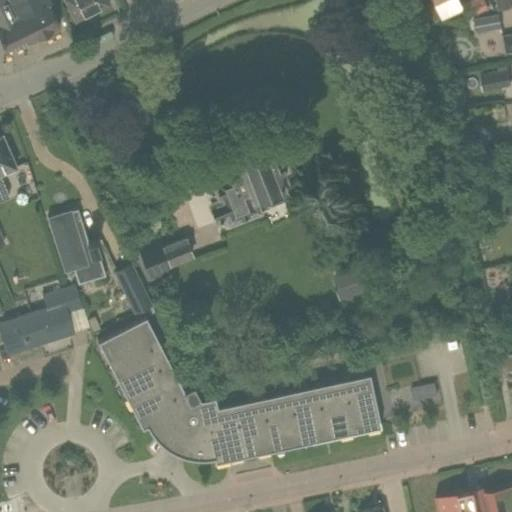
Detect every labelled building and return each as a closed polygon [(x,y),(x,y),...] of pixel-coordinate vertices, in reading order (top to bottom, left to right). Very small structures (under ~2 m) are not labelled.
[(49,4),(50,4),(48,0),(0,0),(0,36),(6,50),(59,27),(49,4)] [(64,0),(74,20),(109,2),(107,0),(64,0)] [(430,23),(443,17),(434,0),(432,0),(421,5),(430,23)] [(468,0),(461,3),(468,17),(489,7),(485,0),(468,0)] [(496,0),(498,10),(511,8),(509,0),(496,0)] [(474,17),(476,31),(502,27),(499,13),(474,17)] [(511,34),(503,36),(506,53),(511,51),(511,34)] [(479,74),(483,90),(511,84),(507,64),(497,66),(498,70),(479,74)] [(277,167),(264,133),(231,145),(231,146),(209,154),(217,173),(209,176),(217,197),(209,200),(216,220),(225,216),(227,223),(260,210),(259,207),(285,197),(281,186),(284,185),(280,174),(285,173),(282,165),(277,167)] [(0,199),(9,196),(0,176),(0,173),(16,166),(1,134),(0,134),(0,199)] [(78,283),(104,274),(99,258),(97,249),(94,239),(87,241),(77,207),(47,217),(64,270),(73,267),(78,283)] [(171,263),(163,244),(161,236),(137,246),(151,280),(174,271),(171,263)] [(192,256),(185,236),(163,244),(171,263),(192,256)] [(152,304),(132,261),(113,270),(134,312),(152,304)] [(334,273),(341,295),(367,286),(359,264),(334,273)] [(30,311),(39,342),(73,332),(66,312),(82,307),(74,283),(41,293),(45,307),(30,311)] [(0,332),(6,353),(39,342),(30,311),(18,315),(16,316),(0,321),(0,332)] [(183,389),(173,369),(145,314),(97,339),(142,426),(146,424),(154,435),(163,444),(174,451),(187,455),(200,457),(213,455),(214,460),(381,424),(369,371),(217,404),(215,394),(201,397),(199,396),(193,384),(183,389)] [(437,393),(434,382),(424,385),(426,395),(437,393)] [(483,484),(434,494),(438,511),(511,511),(511,482),(484,488),(483,484)]
